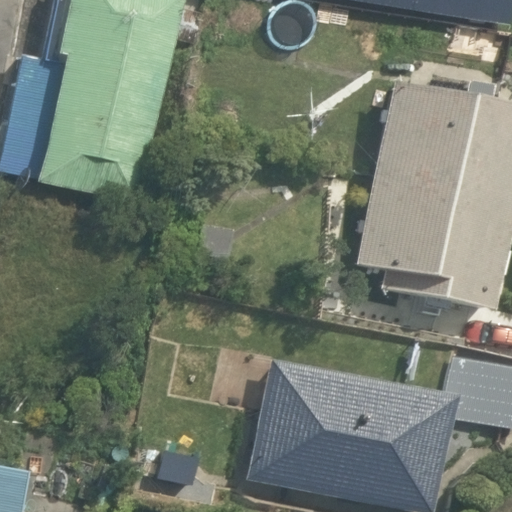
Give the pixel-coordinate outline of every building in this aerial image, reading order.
[(0,179),(132,199),(162,0),(52,0),(44,57),(9,52),(0,110),(0,179)] [(433,0),(506,9),(507,0),(433,0)] [(511,200),(511,93),(378,71),(341,290),(493,315),(511,200)] [(511,429),(511,357),(441,348),(436,381),(249,356),(232,483),(432,510),(444,420),(511,429)] [(0,511),(9,511),(17,456),(0,453),(0,511)]
